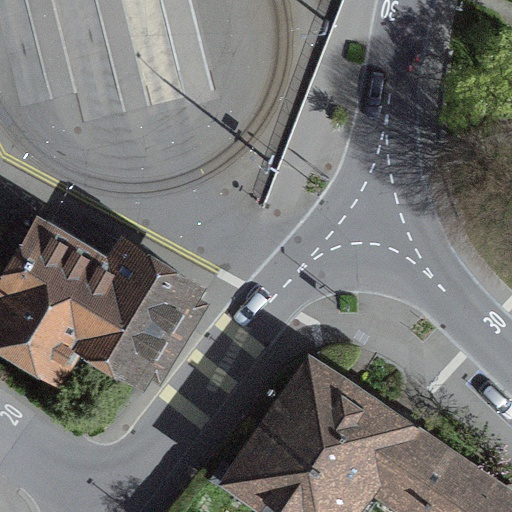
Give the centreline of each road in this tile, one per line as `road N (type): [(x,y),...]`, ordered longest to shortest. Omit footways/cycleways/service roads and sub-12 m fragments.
road 1 (residential): [(291,276),(104,500)]
road 2 (secondary): [(386,208),(383,136),(408,0)]
road 3 (secondary): [(511,357),(426,271),(386,208)]
road 4 (residential): [(104,500),(0,428)]
